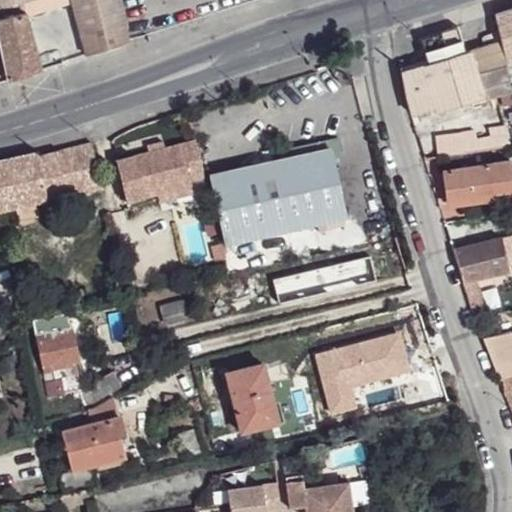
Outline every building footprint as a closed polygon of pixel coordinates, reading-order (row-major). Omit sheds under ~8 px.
[(0,0),(0,47),(8,80),(41,70),(27,17),(71,4),(87,56),(128,43),(128,42),(119,0),(0,0)] [(511,9),(495,15),(501,42),(510,83),(511,82),(511,9)] [(458,27),(421,38),(429,64),(466,53),(458,27)] [(402,72),(406,99),(411,116),(435,108),(436,113),(511,90),(510,83),(501,42),(466,53),(429,64),(402,72)] [(211,176),(227,244),(346,218),(333,159),(342,157),(337,137),(279,150),(281,160),(211,176)] [(190,179),(205,175),(195,139),(116,159),(127,201),(158,193),(191,184),(190,179)] [(0,161),(0,211),(17,208),(37,204),(102,189),(91,143),(39,156),(38,152),(0,161)] [(442,171),(446,200),(511,190),(511,171),(510,161),(442,171)] [(191,184),(158,193),(159,200),(193,191),(191,184)] [(37,204),(17,208),(20,221),(40,217),(37,204)] [(361,227),(331,234),(334,245),(364,238),(361,227)] [(511,235),(502,238),(510,272),(511,271),(511,235)] [(502,238),(453,250),(463,284),(474,316),(487,314),(476,280),(510,272),(502,238)] [(212,244),(216,259),(225,256),(221,242),(212,244)] [(182,303),(163,307),(167,323),(186,318),(182,303)] [(32,320),(49,397),(65,394),(65,392),(81,388),(84,404),(91,404),(93,403),(94,402),(122,386),(113,371),(88,387),(84,388),(68,312),(32,320)] [(511,332),(483,338),(498,380),(502,379),(511,377),(511,332)] [(226,373),(242,433),(273,425),(268,406),(274,404),(263,364),(226,373)] [(511,377),(502,379),(504,394),(511,392),(511,377)] [(62,432),(72,470),(72,472),(92,467),(125,458),(119,435),(125,434),(120,416),(118,417),(112,397),(94,408),(88,409),(91,424),(62,432)] [(274,404),(268,406),(273,425),(279,423),(274,404)] [(194,430),(182,434),(185,447),(198,443),(194,430)] [(72,470),(61,474),(65,489),(96,481),(92,467),(72,472),(72,470)] [(286,477),(290,509),(306,506),(306,511),(352,511),(349,482),(305,489),(303,474),(286,477)] [(228,490),(229,503),(230,511),(266,511),(281,510),(277,483),(228,490)]
